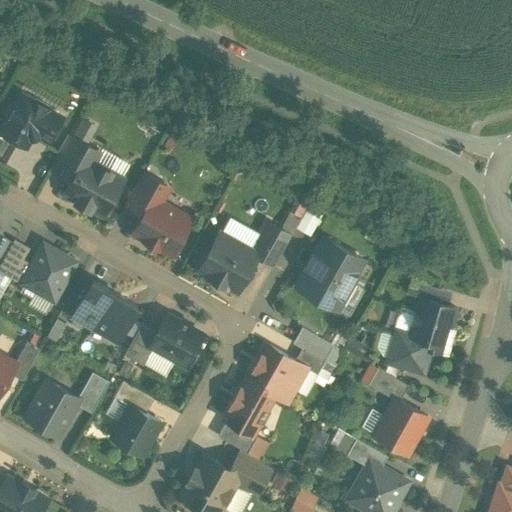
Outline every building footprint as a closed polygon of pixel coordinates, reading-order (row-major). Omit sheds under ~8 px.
[(8,114),(9,118),(2,131),(1,132),(16,140),(26,146),(30,138),(39,135),(50,141),(63,116),(48,108),(50,106),(35,98),(34,100),(27,96),(21,107),(18,105),(12,107),(8,114)] [(1,132),(2,131),(0,130),(0,158),(4,161),(16,140),(1,132)] [(72,135),(54,166),(74,177),(85,156),(90,159),(96,149),(72,135)] [(74,177),(66,191),(79,198),(77,201),(89,208),(91,205),(104,213),(124,178),(90,159),(85,156),(74,177)] [(168,185),(144,171),(126,202),(144,212),(153,196),(159,200),(168,185)] [(159,200),(153,196),(144,212),(134,230),(147,238),(146,239),(159,246),(160,245),(172,252),(190,221),(171,210),(172,207),(159,200)] [(307,209),(297,226),(307,232),(317,215),(307,209)] [(292,233),(268,220),(252,249),(258,252),(257,255),(275,265),(292,233)] [(252,249),(220,231),(212,246),(206,247),(199,260),(201,265),(199,268),(209,273),(208,275),(227,286),(228,284),(238,289),(257,255),(258,252),(252,249)] [(363,258),(325,236),(320,245),(318,244),(301,274),(303,275),(298,285),(338,307),(353,280),(351,279),(363,258)] [(15,237),(0,264),(0,270),(19,281),(30,261),(24,258),(31,246),(15,237)] [(76,260),(44,242),(33,262),(30,261),(19,281),(24,284),(25,282),(54,298),(76,260)] [(93,279),(73,314),(94,326),(114,291),(93,279)] [(422,282),(411,279),(407,291),(418,294),(422,282)] [(114,291),(94,326),(118,339),(138,304),(114,291)] [(456,305),(422,295),(418,310),(416,310),(412,322),(414,322),(411,333),(411,334),(431,340),(429,346),(431,347),(446,351),(453,328),(449,327),(456,305)] [(203,331),(168,312),(158,330),(150,344),(154,346),(185,364),(203,331)] [(158,330),(142,322),(125,353),(144,364),(154,346),(150,344),(158,330)] [(334,343),(302,325),(293,341),(302,346),(325,359),(334,343)] [(411,333),(397,329),(389,357),(401,361),(400,364),(424,371),(431,347),(429,346),(431,340),(411,334),(411,333)] [(28,340),(15,362),(16,363),(11,372),(23,378),(40,347),(28,340)] [(295,358),(269,343),(263,355),(261,354),(260,355),(262,356),(256,367),(254,366),(254,367),(256,368),(250,377),(276,392),(276,393),(288,400),(307,366),(308,365),(295,358)] [(325,359),(302,346),(295,358),(308,365),(307,366),(317,372),(325,359)] [(15,362),(0,353),(0,391),(11,372),(16,363),(15,362)] [(409,383),(378,366),(368,382),(394,397),(395,396),(400,399),(409,383)] [(93,370),(79,395),(79,396),(76,402),(92,411),(110,380),(93,370)] [(249,376),(242,388),(240,387),(240,388),(242,389),(233,404),(231,403),(230,405),(232,406),(225,417),(227,418),(253,433),(254,432),(260,420),(264,422),(271,411),(267,409),(276,393),(276,392),(250,377),(249,376)] [(79,395),(48,378),(26,416),(58,434),(76,402),(79,396),(79,395)] [(155,396),(124,379),(114,395),(130,404),(130,403),(146,411),(155,396)] [(400,399),(395,396),(394,397),(374,432),(407,451),(428,414),(400,399)] [(146,411),(130,403),(130,404),(112,435),(144,452),(162,420),(146,411)] [(253,433),(227,418),(218,434),(248,451),(257,434),(254,432),(253,433)] [(388,454),(356,436),(347,453),(366,463),(369,457),(382,464),(388,454)] [(271,468),(240,451),(230,467),(240,473),(236,479),(258,491),(271,468)] [(230,467),(205,453),(197,467),(195,466),(188,480),(189,481),(182,495),(211,511),(217,511),(236,479),(240,473),(230,467)] [(382,464),(369,457),(366,463),(347,497),(372,511),(391,511),(409,480),(382,464)] [(21,481),(8,474),(0,488),(0,511),(42,511),(47,505),(45,500),(47,496),(34,489),(35,488),(22,480),(21,481)] [(511,511),(511,485),(499,481),(489,511),(511,511)]
